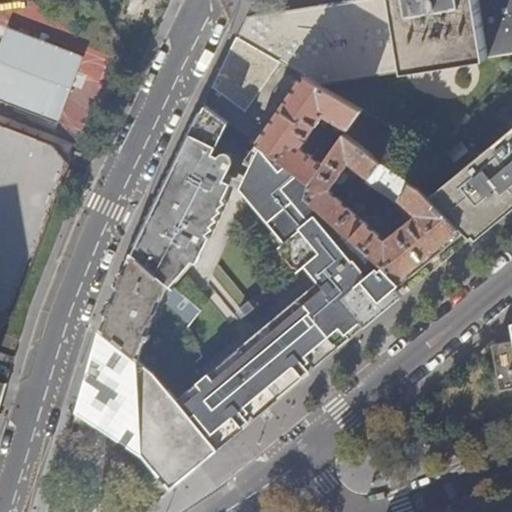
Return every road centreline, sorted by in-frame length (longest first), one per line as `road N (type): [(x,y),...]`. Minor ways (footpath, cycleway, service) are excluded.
road 1 (residential): [(207,0),(59,330),(6,511)]
road 2 (residential): [(302,453),(511,281)]
